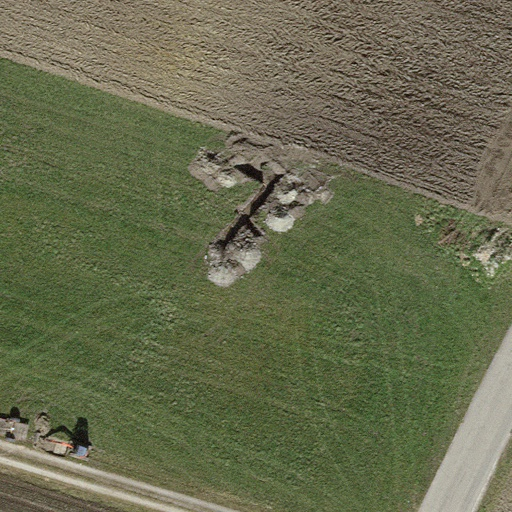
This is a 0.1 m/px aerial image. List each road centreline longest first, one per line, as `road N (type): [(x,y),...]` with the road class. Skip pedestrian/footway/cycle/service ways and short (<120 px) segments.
road 1 (track): [(0,460),(163,511)]
road 2 (tertiary): [(459,511),(511,403)]
